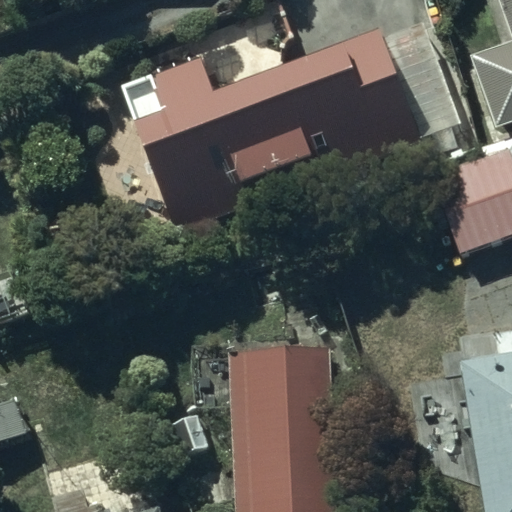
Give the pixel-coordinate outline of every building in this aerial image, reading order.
[(511,0),(496,0),(511,48),(511,49),(468,65),(493,134),(511,127),(511,0)] [(173,241),(462,132),(424,30),(381,46),(377,35),(211,98),(199,65),(117,96),(173,241)] [(428,181),(459,261),(511,243),(511,140),(478,152),(481,163),(428,181)] [(497,363),(457,369),(479,511),(511,511),(511,337),(494,340),(497,363)] [(336,511),(330,357),(225,361),(230,511),(336,511)] [(0,447),(34,435),(20,398),(0,405),(0,447)]
